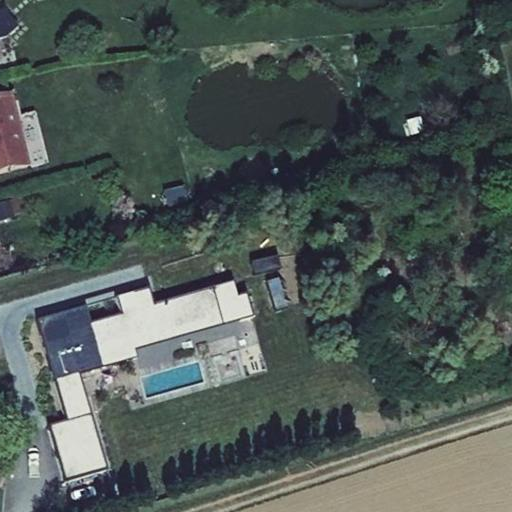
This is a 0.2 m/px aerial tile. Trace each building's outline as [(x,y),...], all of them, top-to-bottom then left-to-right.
[(0,40),(6,39),(18,28),(6,15),(5,11),(0,11),(0,40)] [(0,175),(30,167),(13,94),(0,96),(0,175)] [(238,172),(251,185),(265,170),(252,157),(238,172)] [(15,200),(10,202),(13,215),(18,213),(15,200)] [(10,202),(0,204),(0,222),(15,218),(13,215),(10,202)] [(273,261),(261,264),(269,293),(282,289),(273,261)] [(65,424),(49,429),(64,485),(107,473),(78,377),(137,361),(134,353),(254,319),(246,296),(238,298),(234,286),(231,284),(154,306),(149,290),(36,323),(65,424)]
